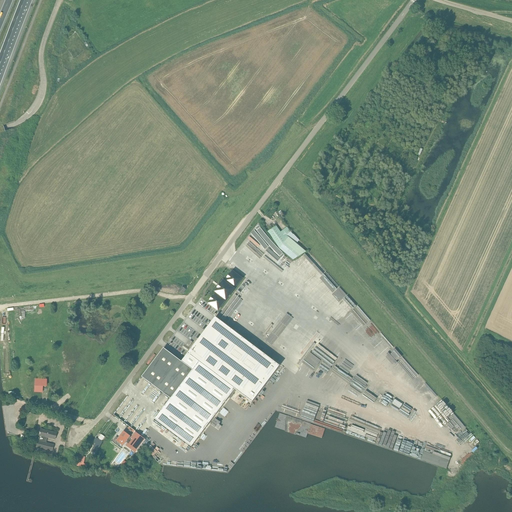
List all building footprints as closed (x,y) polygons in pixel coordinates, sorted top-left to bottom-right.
[(276,226),(267,232),(280,248),(293,260),(306,252),(303,249),(305,248),(298,242),(300,240),(290,232),(288,235),(283,236),(276,226)] [(233,271),(225,281),(235,289),(243,279),(233,271)] [(218,289),(215,292),(226,300),(234,289),(223,281),(221,284),(221,285),(220,285),(218,288),(218,289)] [(208,303),(218,311),(225,301),(216,294),(213,297),(213,296),(210,300),(210,301),(208,303)] [(215,317),(206,329),(182,362),(164,348),(142,377),(171,399),(155,420),(191,447),(235,389),(252,402),(280,366),(215,317)] [(41,387),(45,387),(45,381),(36,380),(36,384),(36,391),(41,391),(41,387)] [(35,417),(27,415),(24,427),(32,429),(35,417)] [(40,429),(36,447),(52,451),(53,445),(43,442),(44,437),(55,440),(56,433),(40,429)] [(123,432),(118,439),(116,437),(112,441),(118,445),(119,444),(123,446),(130,436),(123,432)] [(133,440),(129,445),(127,443),(125,445),(135,453),(140,447),(146,440),(135,432),(130,438),(133,440)] [(103,443),(97,439),(94,443),(96,444),(91,451),(95,454),(103,443)] [(130,452),(124,448),(115,461),(120,465),(130,452)] [(82,454),(81,456),(78,460),(77,466),(85,468),(86,464),(81,463),(81,461),(84,462),(86,456),(82,454)]
